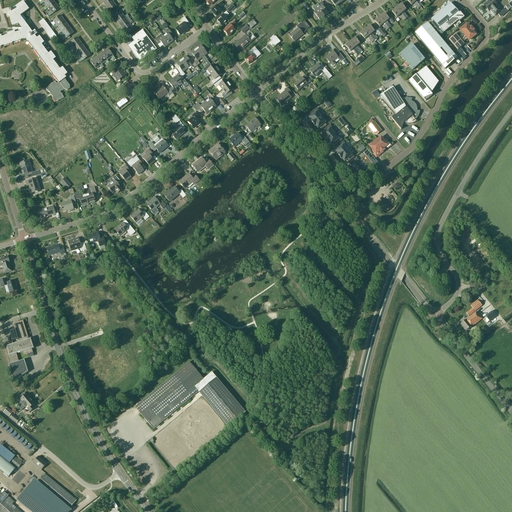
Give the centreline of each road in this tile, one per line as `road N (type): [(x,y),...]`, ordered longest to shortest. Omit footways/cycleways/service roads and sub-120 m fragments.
road 1 (trunk): [(344,511),(364,366),(393,277),(438,183),(511,78)]
road 2 (residential): [(24,239),(115,211),(255,93)]
road 3 (residential): [(342,203),(413,145),(446,84),(483,41),(484,25),(462,0)]
road 4 (tertiary): [(119,472),(67,374),(24,239)]
road 5 (unclassified): [(436,317),(459,284),(436,235),(511,110)]
road 6 (residential): [(206,28),(149,71),(136,71),(83,0)]
road 7 (residential): [(255,93),(382,0)]
road 8 (unclassified): [(119,472),(86,486),(0,412)]
road 9 (unclassified): [(342,203),(255,93)]
road 10 (unclassified): [(436,317),(511,413)]
